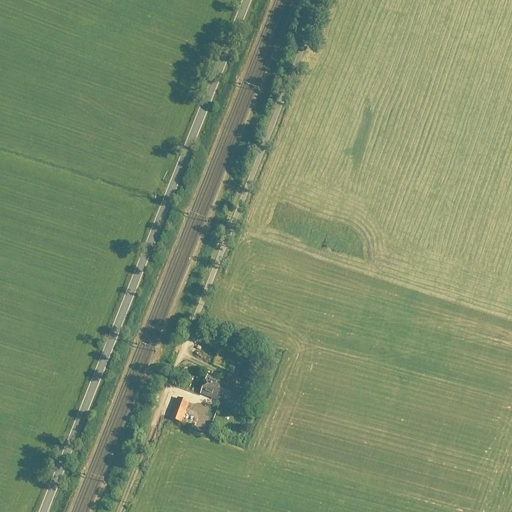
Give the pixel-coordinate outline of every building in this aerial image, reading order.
[(248,363),(243,379),(252,383),(258,367),(248,363)] [(220,403),(226,385),(207,378),(200,396),(220,403)] [(190,385),(182,382),(179,389),(187,392),(190,385)] [(226,385),(220,403),(239,411),(246,393),(226,385)] [(180,425),(188,404),(177,400),(169,420),(180,425)]
